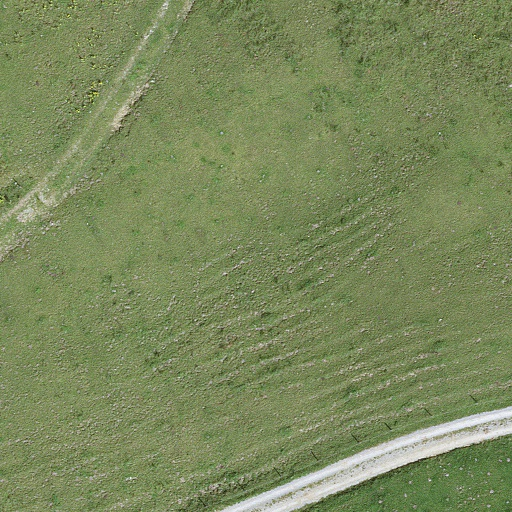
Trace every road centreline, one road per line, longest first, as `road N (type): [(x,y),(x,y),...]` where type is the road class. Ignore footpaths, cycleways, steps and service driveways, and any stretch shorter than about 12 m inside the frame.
road 1 (track): [(0,239),(83,151),(177,0)]
road 2 (track): [(511,423),(412,444),(245,511)]
